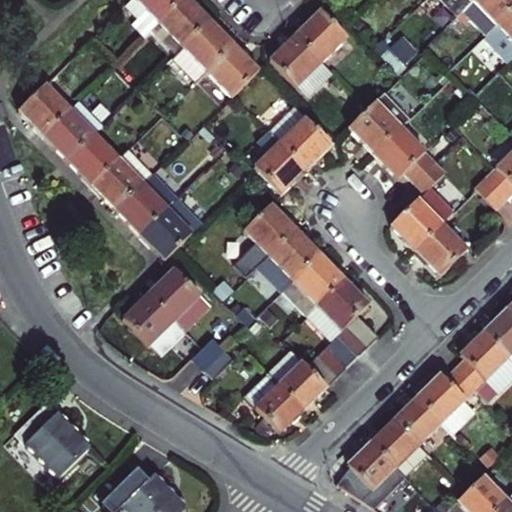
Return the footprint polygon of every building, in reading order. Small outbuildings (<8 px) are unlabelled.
[(189,1),(187,0),(141,0),(130,11),(139,20),(130,28),(146,44),(150,40),(189,1)] [(440,0),(462,21),(466,16),(482,0),(440,0)] [(492,42),(511,21),(511,0),(482,0),(466,16),(492,42)] [(215,27),(189,1),(150,40),(175,66),(215,27)] [(326,67),(350,42),(323,15),(299,40),(326,67)] [(511,21),(492,42),(488,45),(511,69),(511,21)] [(238,51),(215,27),(175,66),(198,89),(211,77),(238,51)] [(299,40),(274,65),(301,92),(326,67),(299,40)] [(235,103),(236,101),(263,76),(238,51),(211,77),(235,103)] [(406,63),(397,55),(389,63),(398,71),(406,63)] [(311,102),(336,77),(326,67),(301,92),(311,102)] [(49,90),(20,118),(45,144),(74,116),(49,90)] [(389,95),(352,132),(377,158),(403,133),(415,121),(389,95)] [(74,116),(45,144),(70,168),(98,140),(108,131),(83,106),(74,116)] [(336,150),(299,112),(272,138),(310,176),(336,150)] [(437,167),(403,133),(377,158),(402,184),(408,178),(417,187),(437,167)] [(310,176),(272,138),(248,161),(286,199),(310,176)] [(98,140),(70,168),(92,191),(121,164),(98,140)] [(131,154),(121,164),(92,191),(116,215),(154,178),(131,154)] [(511,161),(499,174),(488,185),(509,206),(511,202),(511,161)] [(428,199),(448,179),(437,167),(417,187),(428,199)] [(141,241),(180,204),(154,178),(116,215),(141,241)] [(499,216),(509,206),(488,185),(478,195),(499,216)] [(167,267),(206,230),(180,204),(141,241),(167,267)] [(394,232),(418,257),(446,229),(422,205),(394,232)] [(249,234),(260,246),(250,255),(265,270),(302,234),(276,208),(249,234)] [(471,254),(446,229),(418,257),(443,281),(471,254)] [(290,296),(327,260),(302,234),(265,270),(290,296)] [(313,321),(349,284),(327,260),(290,296),(313,321)] [(210,311),(176,276),(152,299),(178,326),(186,334),(210,311)] [(363,321),(374,310),(349,284),(313,321),(338,347),(340,345),(351,333),(363,321)] [(125,325),(152,352),(178,326),(152,299),(125,325)] [(511,363),(511,361),(511,317),(510,315),(487,338),(511,363)] [(381,339),(363,321),(351,333),(369,351),(381,339)] [(160,360),(186,334),(178,326),(152,352),(160,360)] [(369,351),(351,333),(340,345),(358,362),(369,351)] [(464,360),(468,364),(458,374),(488,405),(493,410),(511,391),(511,363),(487,338),(464,360)] [(228,356),(217,345),(207,356),(196,366),(206,377),(228,356)] [(340,345),(338,347),(330,355),(348,373),(358,362),(340,345)] [(328,389),(312,373),(294,354),(270,378),(305,413),(328,389)] [(339,382),(348,373),(330,355),(321,364),(339,382)] [(216,388),(238,366),(228,356),(206,377),(216,388)] [(330,391),(339,382),(321,364),(312,373),(328,389),(330,391)] [(420,403),(444,428),(454,438),(488,405),(458,374),(450,382),(446,378),(420,403)] [(282,435),(305,413),(270,378),(248,400),(282,435)] [(422,450),(444,428),(420,403),(397,426),(422,450)] [(55,479),(88,447),(46,404),(13,436),(55,479)] [(422,450),(397,426),(374,449),(409,483),(431,461),(422,450)] [(376,511),(378,511),(409,483),(374,449),(352,470),(354,473),(340,490),(376,511)] [(88,460),(80,469),(86,476),(95,467),(88,460)] [(121,511),(182,511),(185,510),(153,477),(146,484),(136,473),(100,509),(103,511),(118,511),(120,510),(121,511)] [(486,481),(461,506),(466,511),(498,511),(508,503),(486,481)] [(511,511),(511,507),(508,503),(498,511),(511,511)]
